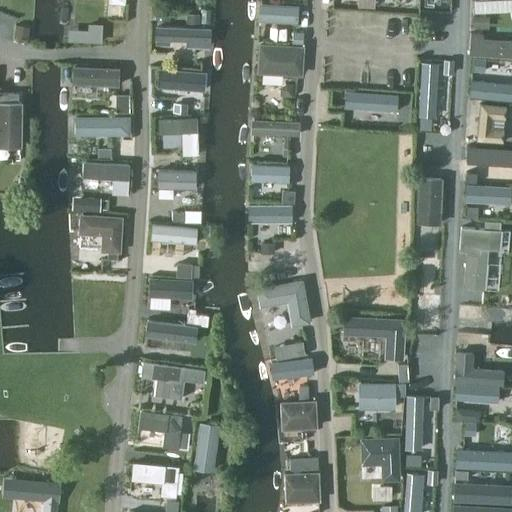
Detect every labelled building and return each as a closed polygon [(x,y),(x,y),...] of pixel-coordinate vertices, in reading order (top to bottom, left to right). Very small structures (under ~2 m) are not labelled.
[(511,0),(474,2),(475,15),(511,13),(511,0)] [(304,21),(304,9),(262,6),(261,19),(304,21)] [(200,23),(200,13),(187,13),(187,23),(200,23)] [(489,29),(489,16),(474,15),(473,28),(489,29)] [(88,29),(87,41),(101,42),(102,23),(88,23),(88,29)] [(28,40),(30,26),(17,25),(15,38),(28,40)] [(208,50),(209,32),(153,28),(152,42),(154,42),(153,47),(168,47),(168,43),(185,43),(184,49),(208,50)] [(303,44),(304,32),(293,31),(292,44),(303,44)] [(511,57),(511,40),(483,39),(484,34),(470,33),(469,55),(511,57)] [(300,79),(302,49),(256,46),(255,76),(300,79)] [(475,58),(474,58),(474,71),(484,71),(485,59),(485,58),(475,58)] [(453,72),(453,59),(444,59),(444,72),(453,72)] [(421,62),(418,114),(435,115),(438,63),(421,62)] [(123,83),(124,65),(77,63),(77,80),(123,83)] [(157,68),(155,87),(203,91),(205,72),(157,68)] [(511,95),(511,83),(467,80),(466,92),(511,95)] [(293,96),(294,83),(286,83),(281,88),(280,95),(293,96)] [(0,143),(26,144),(26,143),(26,98),(21,98),(21,89),(20,89),(0,89),(0,143)] [(359,92),(358,108),(397,111),(398,95),(359,92)] [(114,108),(127,108),(127,95),(122,96),(119,98),(116,101),(114,104),(114,108)] [(504,115),(505,101),(479,99),(475,137),(502,139),(503,125),(490,124),(491,114),(504,115)] [(173,102),(172,112),(185,113),(186,104),(173,102)] [(113,113),(77,113),(77,134),(88,134),(88,133),(129,133),(129,113),(113,113)] [(197,116),(158,118),(159,133),(181,132),(182,154),(198,153),(197,116)] [(467,155),(467,162),(483,163),(511,164),(511,147),(468,145),(467,155)] [(111,157),(111,148),(98,147),(98,157),(111,157)] [(84,160),(83,176),(112,178),(111,192),(127,193),(129,164),(84,160)] [(289,165),(251,162),(250,179),(288,181),(289,165)] [(157,169),(157,186),(159,186),(159,196),(172,196),(173,186),(195,187),(195,170),(157,169)] [(418,176),(416,223),(441,224),(443,177),(418,176)] [(510,204),(511,186),(465,183),(464,201),(510,204)] [(294,203),(295,190),(282,189),(281,203),(294,203)] [(83,196),(82,209),(100,210),(100,209),(101,199),(101,197),(83,196)] [(294,221),(294,203),(281,203),(249,202),(249,220),(294,221)] [(467,205),(466,217),(478,218),(478,206),(467,205)] [(197,219),(197,210),(184,209),(184,218),(197,219)] [(124,251),(126,214),(84,212),(83,232),(105,233),(104,250),(111,250),(111,256),(121,257),(122,250),(124,251)] [(473,225),(474,220),(462,219),(461,224),(460,224),(458,248),(465,249),(462,284),(484,286),(488,247),(499,248),(501,227),(473,225)] [(154,223),(153,239),(196,243),(197,226),(154,223)] [(261,253),(275,253),(275,242),(261,242),(261,253)] [(192,276),(192,263),(177,262),(176,276),(192,276)] [(149,277),(148,296),(179,298),(191,298),(192,298),(192,289),(193,279),(153,277),(149,277)] [(303,280),(257,288),(260,305),(288,301),(292,325),(310,322),(303,280)] [(187,322),(187,323),(197,324),(199,314),(195,313),(195,312),(195,308),(189,307),(187,322)] [(342,313),(341,332),(385,335),(384,343),(383,357),(385,357),(391,357),(403,358),(405,317),(342,313)] [(199,314),(197,324),(199,324),(207,325),(208,324),(209,315),(199,314)] [(149,319),(147,335),(194,341),(196,325),(149,319)] [(303,341),(293,343),(296,356),(305,354),(303,341)] [(455,364),(454,378),(502,381),(503,369),(473,366),(473,363),(474,352),(456,351),(455,364)] [(312,357),(271,362),(273,378),(314,373),(312,357)] [(204,380),(206,368),(145,359),(143,374),(158,376),(156,392),(183,396),(186,378),(204,380)] [(399,380),(408,380),(407,363),(398,364),(399,380)] [(406,395),(406,381),(395,382),(359,382),(359,408),(395,408),(395,395),(406,395)] [(497,399),(498,389),(495,386),(453,382),(451,404),(461,405),(462,395),(467,396),(467,398),(476,399),(476,397),(497,399)] [(299,398),(309,398),(308,384),(298,385),(299,398)] [(438,409),(438,396),(430,396),(429,408),(438,409)] [(406,397),(404,448),(421,449),(423,397),(406,397)] [(317,399),(281,400),(281,428),(318,427),(317,399)] [(464,420),(465,408),(456,407),(455,418),(455,419),(464,420)] [(138,409),(136,427),(162,429),(161,445),(177,447),(187,448),(189,432),(178,431),(180,413),(138,409)] [(200,421),(193,468),(213,471),(219,424),(201,421),(200,421)] [(476,435),(476,422),(465,421),(464,434),(476,435)] [(399,478),(398,434),(358,435),(359,463),(379,463),(380,479),(399,478)] [(456,447),(455,467),(500,469),(501,450),(456,447)] [(290,470),(318,468),(318,455),(290,457),(290,470)] [(133,462),(131,479),(161,481),(160,495),(175,496),(176,492),(181,493),(183,472),(178,471),(178,466),(133,462)] [(426,476),(426,483),(436,484),(437,468),(427,468),(426,476)] [(467,470),(455,469),(455,477),(467,478),(467,470)] [(320,501),(319,470),(285,471),(286,502),(320,501)] [(406,472),(402,511),(420,511),(423,473),(406,472)] [(33,511),(45,511),(51,486),(10,477),(5,497),(26,502),(25,510),(33,511)] [(453,496),(453,500),(498,502),(511,503),(511,484),(454,481),(453,496)] [(395,511),(395,503),(381,504),(381,509),(372,509),(372,511),(395,511)]
